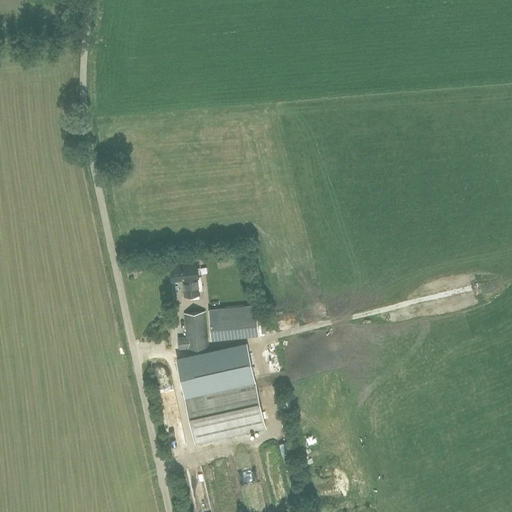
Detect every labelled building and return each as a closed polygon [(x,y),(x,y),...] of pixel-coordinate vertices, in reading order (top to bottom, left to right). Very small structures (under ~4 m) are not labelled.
[(184,278),(184,286),(185,296),(201,294),(200,290),(203,290),(201,275),(199,276),(197,261),(176,264),(176,266),(170,267),(172,280),(184,278)] [(212,339),(259,334),(256,305),(209,310),(212,339)] [(205,311),(184,312),(187,337),(178,337),(179,348),(188,348),(209,346),(205,311)] [(282,332),(294,328),(291,319),(279,323),(282,332)] [(202,360),(202,358),(180,362),(182,374),(237,366),(237,369),(242,369),(239,354),(202,360)] [(195,442),(264,427),(253,376),(184,391),(195,442)] [(244,458),(239,459),(245,485),(246,485),(248,495),(260,492),(253,456),(244,457),(244,458)] [(212,467),(205,469),(207,477),(214,475),(212,467)]
